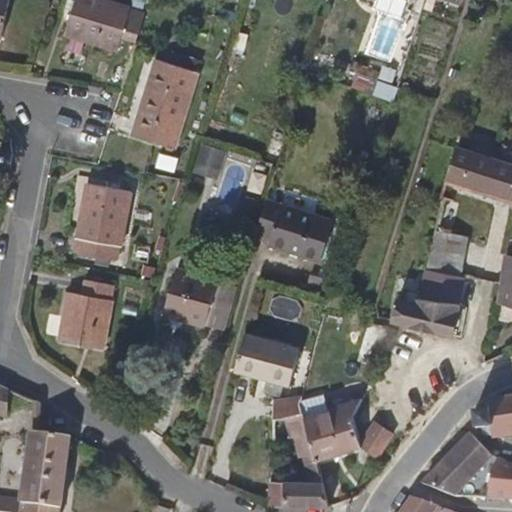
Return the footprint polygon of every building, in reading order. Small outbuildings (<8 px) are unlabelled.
[(122,40),(137,44),(147,13),(104,0),(79,0),(69,37),(118,52),(122,40)] [(186,55),(171,51),(167,61),(157,59),(133,136),(175,149),(198,72),(182,67),(186,55)] [(511,164),(460,149),(458,147),(443,198),(445,201),(444,209),(458,211),(460,204),(458,192),(461,182),(511,198),(511,164)] [(220,156),(199,150),(190,176),(212,183),(220,156)] [(128,188),(87,179),(74,249),(115,256),(128,188)] [(263,213),(249,209),(241,236),(255,241),(263,213)] [(458,211),(444,209),(428,272),(462,279),(469,238),(452,234),(458,211)] [(330,230),(266,211),(256,245),(269,249),(267,257),(320,272),(330,230)] [(511,257),(508,257),(502,285),(511,286),(511,257)] [(428,272),(422,295),(456,302),(463,292),(466,280),(462,279),(428,272)] [(159,319),(204,333),(218,288),(174,275),(159,319)] [(116,287),(88,283),(85,294),(72,292),(62,341),(105,348),(116,287)] [(511,286),(502,285),(498,304),(511,306),(511,286)] [(204,333),(227,341),(241,295),(218,288),(204,333)] [(399,300),(393,320),(457,335),(463,303),(471,305),(472,294),(470,294),(463,292),(456,302),(422,295),(419,304),(399,300)] [(305,355),(252,338),(241,373),(295,389),(305,355)] [(0,417),(10,418),(14,395),(0,388),(0,417)] [(324,391),(300,396),(304,416),(330,411),(330,407),(324,391)] [(304,416),(300,396),(275,399),(276,420),(287,420),(297,418),(304,416)] [(330,411),(304,416),(310,435),(316,455),(319,466),(363,447),(362,442),(354,414),(363,396),(330,407),(330,411)] [(511,400),(485,404),(484,413),(475,416),(478,435),(483,435),(485,442),(494,442),(500,442),(511,440),(511,400)] [(310,435),(304,416),(297,418),(287,420),(290,439),(296,438),(310,435)] [(375,424),(362,442),(363,447),(376,456),(391,435),(375,424)] [(0,511),(61,511),(72,439),(32,434),(21,503),(0,500),(0,511)] [(316,455),(310,435),(296,438),(301,459),(316,455)] [(496,459),(487,449),(474,436),(427,486),(470,497),(473,487),(468,482),(477,474),(490,480),(496,459)] [(500,442),(494,442),(487,449),(496,459),(500,442)] [(319,466),(316,455),(301,459),(310,468),(319,466)] [(511,460),(496,459),(490,480),(489,499),(511,500),(511,460)] [(314,482),(287,482),(287,506),(331,506),(319,466),(310,468),(314,482)] [(287,482),(274,483),(274,506),(287,506),(287,482)] [(452,511),(412,498),(403,511),(452,511)]
